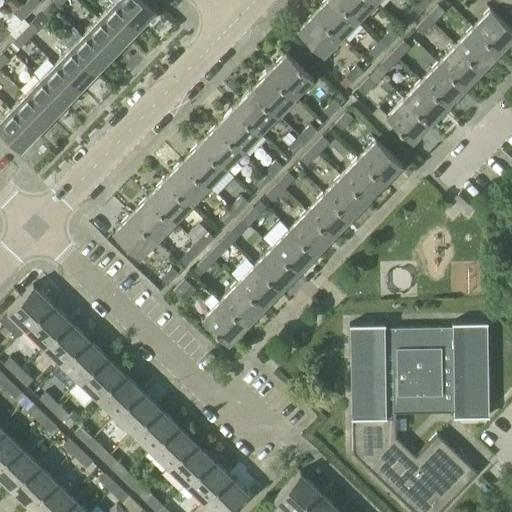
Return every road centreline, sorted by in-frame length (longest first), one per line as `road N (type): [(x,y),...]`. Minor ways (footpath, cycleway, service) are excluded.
road 1 (residential): [(265,443),(35,227)]
road 2 (unclassified): [(35,227),(233,23)]
